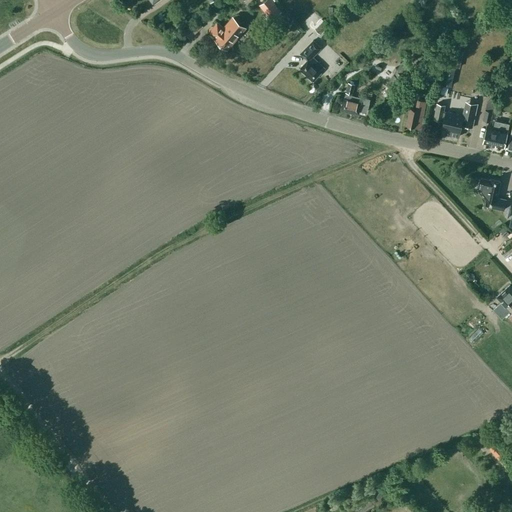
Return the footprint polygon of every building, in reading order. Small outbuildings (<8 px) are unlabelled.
[(271,0),(265,0),(259,5),(271,20),(281,12),(271,0)] [(413,19),(406,13),(401,20),(407,25),(413,19)] [(330,24),(324,18),(315,28),(320,34),(330,24)] [(217,21),(209,32),(228,47),(236,37),(237,38),(245,28),(235,19),(227,29),(217,21)] [(199,21),(185,32),(190,39),(204,28),(199,21)] [(300,52),(307,59),(300,67),(313,80),(321,72),(321,71),(325,68),(313,56),(321,47),(313,39),(300,52)] [(462,48),(447,45),(439,82),(451,85),(455,65),(458,66),(462,48)] [(411,70),(401,63),(387,84),(397,91),(411,70)] [(351,94),(354,82),(352,81),(351,83),(349,83),(346,93),(346,96),(344,96),(341,109),(358,113),(359,109),(365,110),(368,99),(351,94)] [(417,90),(406,88),(403,99),(414,102),(417,90)] [(425,100),(421,99),(417,98),(415,109),(409,108),(406,124),(420,127),(425,100)] [(462,114),(443,110),(444,104),(437,102),(433,118),(443,120),(440,132),(458,136),(461,124),(472,127),(476,106),(477,103),(465,101),(462,114)] [(489,122),(492,111),(485,110),(483,120),(489,122)] [(493,127),(487,126),(483,142),(504,146),(507,130),(508,130),(509,123),(495,120),(493,127)] [(500,181),(489,179),(489,180),(480,178),(477,190),(484,200),(495,203),(493,208),(503,210),(505,199),(496,197),(500,181)] [(505,245),(511,237),(511,233),(508,230),(499,239),(505,245)] [(511,288),(509,285),(496,297),(501,302),(493,310),(502,319),(510,311),(511,313),(511,288)] [(20,425),(8,408),(0,413),(0,416),(6,424),(8,423),(12,427),(16,427),(18,426),(21,425),(20,425)] [(511,460),(487,433),(480,439),(511,474),(511,460)]
